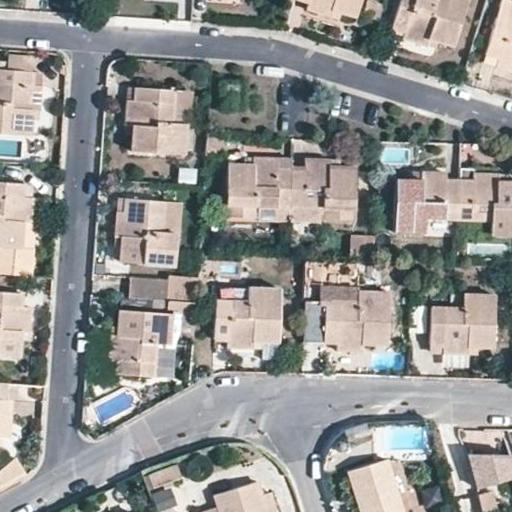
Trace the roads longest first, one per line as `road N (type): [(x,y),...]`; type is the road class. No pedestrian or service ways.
road 1 (residential): [(85,37),(61,483)]
road 2 (residential): [(85,37),(276,53),(511,122)]
road 3 (residential): [(61,483),(191,418),(281,403)]
road 4 (residential): [(511,405),(281,403)]
